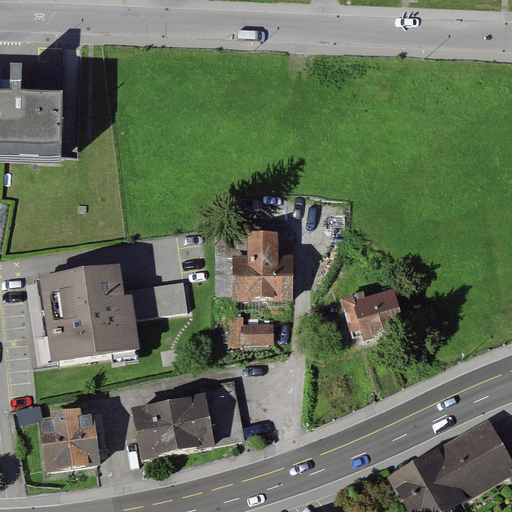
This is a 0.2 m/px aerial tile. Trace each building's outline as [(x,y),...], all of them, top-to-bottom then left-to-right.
[(65,92),(64,64),(37,65),(39,94),(65,92)] [(0,158),(61,159),(62,107),(21,106),(23,84),(12,84),(11,109),(0,108),(0,158)] [(233,227),(233,234),(218,234),(219,298),(234,297),(234,303),(292,302),(292,264),(276,264),(275,240),(251,241),(251,227),(233,227)] [(118,274),(46,284),(58,367),(137,356),(132,323),(188,315),(183,285),(128,293),(129,304),(122,305),(118,274)] [(363,299),(342,305),(351,336),(361,333),(364,343),(403,332),(393,296),(364,304),(363,299)] [(204,403),(133,416),(142,463),(242,444),(231,385),(202,390),(204,403)] [(97,468),(91,423),(78,424),(78,419),(54,422),(55,428),(43,429),(49,474),(97,468)] [(511,477),(511,470),(486,426),(438,454),(467,503),(511,477)] [(451,511),(467,503),(438,454),(389,482),(406,511),(451,511)]
